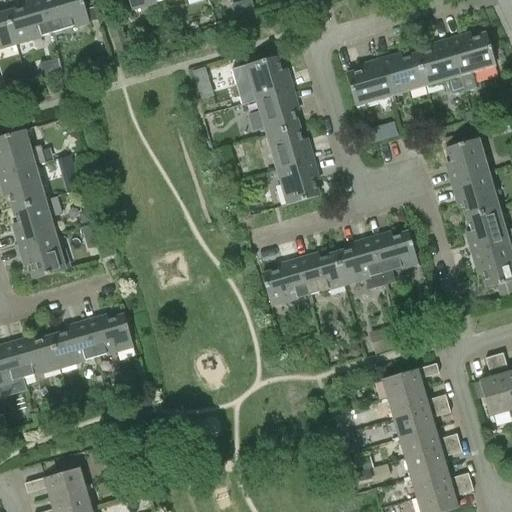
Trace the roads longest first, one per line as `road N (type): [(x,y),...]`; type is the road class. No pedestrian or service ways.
road 1 (residential): [(366,215),(316,49),(323,37),(444,0)]
road 2 (residential): [(495,511),(450,363),(465,343),(511,331)]
road 3 (residential): [(366,215),(419,199),(442,280)]
